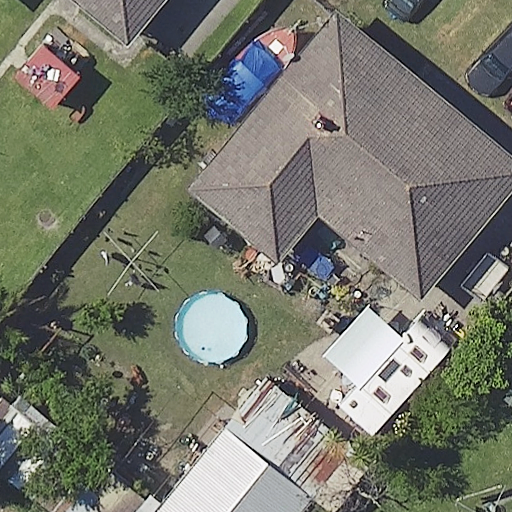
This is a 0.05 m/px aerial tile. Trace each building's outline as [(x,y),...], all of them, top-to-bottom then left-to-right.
[(167,0),(77,0),(131,44),(167,0)] [(511,191),(511,152),(337,8),(188,186),(280,263),(320,215),(422,300),(511,191)] [(82,71),(44,40),(18,71),(56,102),(82,71)] [(511,319),(503,330),(511,338),(511,319)] [(301,511),(355,446),(266,375),(159,508),(164,511),(301,511)] [(18,397),(0,420),(0,471),(52,511),(120,511),(138,489),(18,397)]
